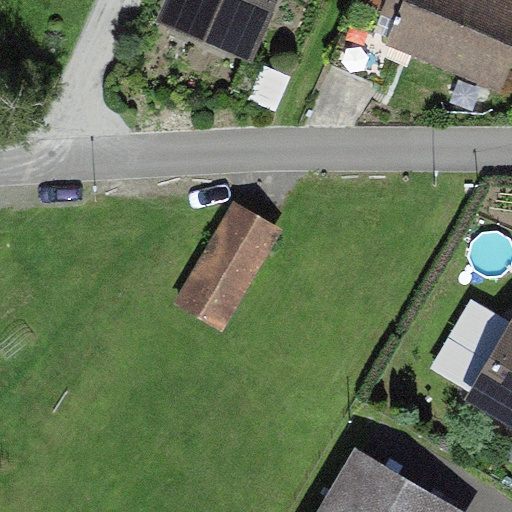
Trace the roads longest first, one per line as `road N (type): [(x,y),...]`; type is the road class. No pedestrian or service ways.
road 1 (residential): [(52,157),(511,152)]
road 2 (residential): [(115,0),(52,157)]
